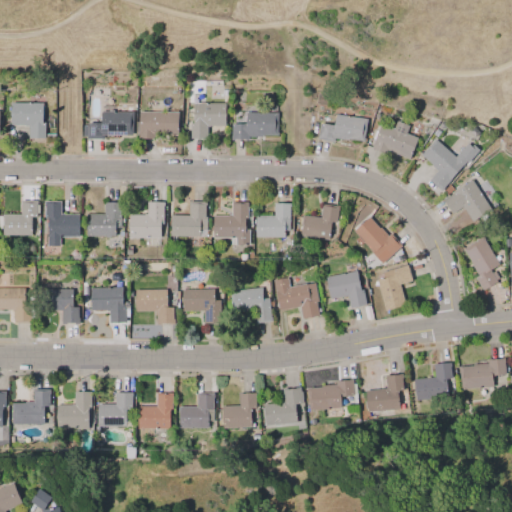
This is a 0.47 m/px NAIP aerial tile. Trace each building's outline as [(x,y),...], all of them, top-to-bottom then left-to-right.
[(11,102),(42,103),(41,123),(45,123),(44,138),(28,138),(28,125),(10,125),(11,102)] [(190,138),(190,123),(193,123),(193,103),(224,103),(224,125),(207,125),(207,138),(190,138)] [(101,112),(132,112),(132,135),(103,135),(103,139),(86,139),(86,137),(81,136),(82,125),(87,125),(87,123),(100,124),(101,112)] [(139,112),(178,113),(178,135),(154,135),(154,139),(139,139),(139,134),(136,134),(136,123),(139,123),(139,112)] [(245,113),(277,113),(276,135),(262,135),(262,137),(248,137),(248,140),(231,140),(231,125),(245,125),(245,113)] [(367,119),(363,141),(348,139),(348,140),(334,138),(333,141),(317,138),(319,123),(333,125),(335,114),(367,119)] [(396,121),(408,126),(405,133),(417,138),(408,159),(387,150),(385,155),(370,149),(381,123),(393,128),(396,121)] [(434,139),(454,157),(467,143),(471,146),(472,145),(477,149),(479,147),(482,149),(465,167),(462,168),(441,191),(428,180),(437,171),(432,167),(433,166),(420,155),(434,139)] [(453,192),(471,180),(491,208),(472,221),(463,207),(452,214),(442,200),(446,197),(447,197),(454,192),(453,192)] [(453,189),(448,194),(443,190),(449,184),(453,189)] [(31,235),(2,235),(2,214),(20,214),(20,201),(36,201),(36,217),(31,217),(31,235)] [(63,215),(78,215),(78,237),(59,237),(59,247),(47,247),(47,218),(44,218),(44,201),(60,201),(60,214),(63,214),(63,215)] [(147,214),(147,202),(163,202),(163,223),(160,223),(160,237),(127,237),(128,215),(144,215),(144,214),(147,214)] [(189,202),(206,202),(205,217),(207,217),(206,230),(200,230),(199,237),(170,236),(171,219),(170,219),(170,215),(188,216),(189,202)] [(213,216),(231,216),(231,202),(247,202),(247,216),(244,216),(244,230),(248,230),(248,245),(235,245),(235,238),(213,238),(213,216)] [(86,214),(103,214),(103,203),(120,203),(120,227),(116,227),(116,236),(88,236),(86,236),(86,214)] [(255,215),(273,215),(273,203),(289,203),(289,231),(284,231),(284,237),(255,237),(255,215)] [(302,215),(320,218),(322,204),(338,206),(336,223),(331,222),(328,240),(299,236),(302,215)] [(353,231),(369,217),(379,229),(380,228),(387,236),(390,234),(400,245),(381,263),(353,231)] [(491,271),(497,267),(483,240),(462,251),(483,289),(497,282),(491,271)] [(382,272),(407,265),(411,280),(399,284),(405,305),(384,311),(376,279),(383,278),(382,272)] [(325,278),(356,271),(360,290),(362,290),(365,305),(349,309),(346,296),(329,300),(325,278)] [(288,287),(305,284),(305,285),(314,283),(317,302),(315,302),(318,316),(302,319),(299,306),(278,311),(272,280),(286,278),(288,287)] [(90,288),(121,287),(121,307),(124,307),(125,322),(108,323),(108,310),(90,310),(90,288)] [(268,298),(271,321),(255,323),(253,310),(235,312),(234,310),(232,310),(230,291),(261,287),(263,299),(268,298)] [(0,288),(24,288),(24,305),(30,305),(30,306),(33,306),(33,321),(31,321),(31,322),(13,322),(13,310),(5,310),(5,309),(0,309),(0,288)] [(72,289),(72,307),(78,307),(78,318),(79,318),(79,324),(61,324),(61,310),(41,311),(40,289),(72,289)] [(134,290),(165,289),(166,308),(172,307),(172,319),(173,319),(173,324),(156,324),(156,310),(135,311),(134,290)] [(181,290),(213,289),(213,300),(219,300),(220,323),(203,324),(203,311),(182,311),(181,290)] [(461,389),(493,388),(492,377),(505,376),(504,361),(459,364),(461,389)] [(434,378),(413,380),(415,400),(452,397),(449,363),(433,365),(434,378)] [(367,413),(402,411),(400,376),(385,377),(386,390),(366,392),(367,413)] [(309,411),(343,410),(343,398),(354,398),(353,384),(308,386),(309,411)] [(285,389),(286,403),(267,404),(268,427),(297,425),(296,406),(302,406),(301,389),(285,389)] [(52,425),(52,390),(36,390),(36,404),(16,404),(16,425),(52,425)] [(8,393),(0,392),(0,426),(7,427),(8,393)] [(59,406),(59,429),(93,429),(93,393),(77,393),(77,406),(59,406)] [(118,406),(101,406),(101,428),(133,427),(133,393),(118,393),(118,406)] [(175,429),(175,393),(159,393),(159,407),(141,407),(141,429),(175,429)] [(182,429),(213,429),(213,394),(200,394),(200,407),(182,407),(182,429)] [(241,407),(224,406),(224,429),(255,430),(256,394),(242,394),(241,407)] [(124,458),(125,447),(134,447),(133,459),(124,458)] [(0,511),(14,511),(28,507),(20,484),(0,491),(0,511)] [(59,506),(60,511),(41,511),(41,510),(29,502),(38,488),(52,497),(43,510),(59,506)]
